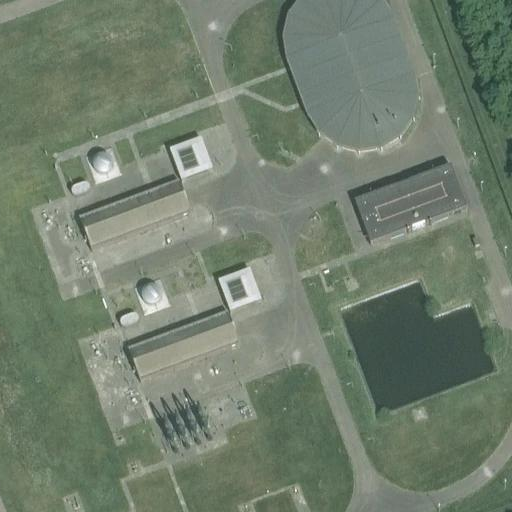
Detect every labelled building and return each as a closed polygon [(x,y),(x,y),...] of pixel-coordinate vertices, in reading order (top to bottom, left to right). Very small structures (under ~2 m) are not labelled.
[(359,148),(379,145),(396,135),(407,119),(412,100),(409,80),(388,25),(378,8),(366,0),(315,0),(307,6),(295,22),(290,41),(294,60),(314,116),(325,132),(340,144),(359,148)] [(213,172),(201,140),(169,152),(182,185),(213,172)] [(355,204),(371,247),(467,211),(451,168),(355,204)] [(179,183),(79,220),(91,253),(191,216),(179,183)] [(84,185),(83,185),(73,189),(72,190),(72,191),(71,192),(71,193),(71,194),(71,195),(72,196),(73,197),(74,198),(75,198),(76,198),(77,198),(87,195),(88,194),(89,194),(90,193),(90,192),(90,191),(90,190),(90,189),(90,188),(89,187),(87,186),(86,185),(84,185)] [(261,304),(249,272),(218,283),(230,315),(261,304)] [(128,351),(140,384),(240,347),(228,314),(128,351)] [(125,330),(126,330),(137,326),(138,325),(138,324),(139,323),(139,322),(139,321),(139,320),(139,319),(138,318),(136,317),(134,316),(122,320),(121,321),(121,322),(120,322),(120,323),(120,325),(120,326),(121,328),(122,329),(123,329),(125,330)]
